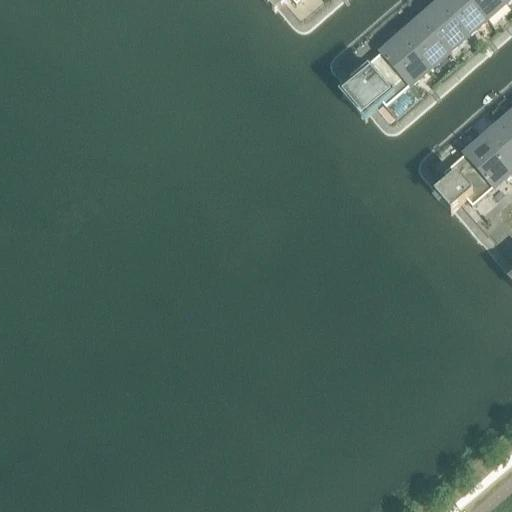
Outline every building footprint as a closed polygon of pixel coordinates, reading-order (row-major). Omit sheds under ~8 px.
[(290,1),(289,0),(262,0),(275,14),(290,1)] [(466,0),(447,0),(439,7),(468,40),(487,23),(466,0)] [(500,0),(466,0),(487,23),(506,7),(500,0)] [(439,7),(420,23),(449,56),(468,40),(439,7)] [(420,23),(402,40),(430,73),(449,56),(420,23)] [(402,40),(383,56),(411,89),(430,73),(402,40)] [(364,85),(380,104),(386,111),(411,89),(383,56),(358,78),(364,85)] [(380,104),(364,85),(348,99),(365,118),(380,104)] [(511,118),(501,128),(511,141),(511,118)] [(511,141),(501,128),(483,143),(511,175),(511,141)] [(511,175),(483,143),(466,158),(495,191),(511,175)] [(450,184),(467,203),(473,210),(495,191),(466,158),(444,177),(450,184)] [(467,203),(450,184),(434,198),(451,217),(467,203)]
